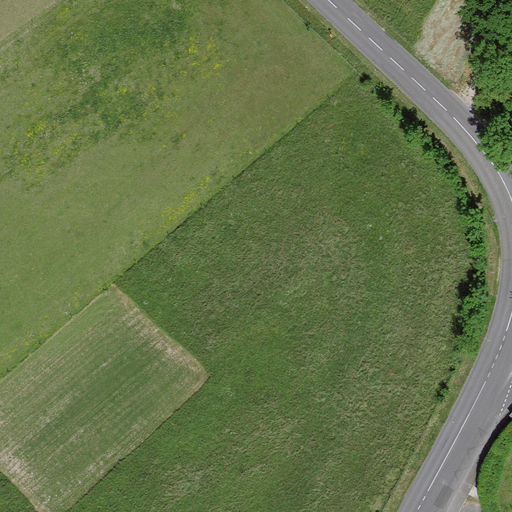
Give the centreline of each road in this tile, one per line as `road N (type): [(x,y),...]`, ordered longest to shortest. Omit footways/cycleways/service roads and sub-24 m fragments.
road 1 (secondary): [(511,198),(475,140),(330,0)]
road 2 (secondary): [(417,511),(490,372)]
